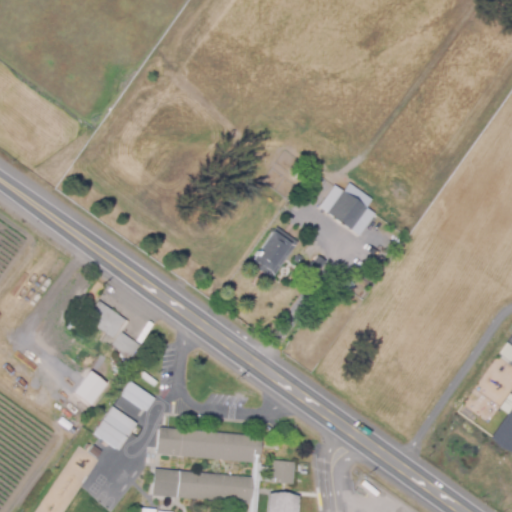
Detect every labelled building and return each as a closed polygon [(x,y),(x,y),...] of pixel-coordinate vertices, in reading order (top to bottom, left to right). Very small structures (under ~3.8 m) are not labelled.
[(358,237),(318,208),(333,186),(342,191),(348,183),(372,200),(365,209),(373,215),(375,215),(358,237)] [(274,270),(256,258),(275,231),(285,238),(283,241),(291,247),(274,270)] [(316,275),(308,269),(318,255),(326,261),(316,275)] [(128,359),(119,353),(121,350),(112,344),(110,347),(101,341),(107,333),(80,315),(86,305),(92,309),(98,300),(128,321),(121,331),(140,344),(131,357),(129,356),(128,359)] [(87,405),(104,383),(88,371),(71,392),(87,405)] [(128,380),(153,397),(144,410),(118,393),(128,380)] [(511,452),(490,437),(511,405),(511,452)] [(134,422),(109,406),(91,433),(116,450),(134,422)] [(250,511),(251,503),(245,503),(150,494),(153,467),(245,476),(252,476),(254,462),(244,461),(158,453),(160,426),(244,434),(264,436),(261,465),(271,466),(272,459),(295,461),(293,483),(260,480),(257,511),(250,511)] [(267,511),(269,492),(300,495),(298,511),(267,511)]
